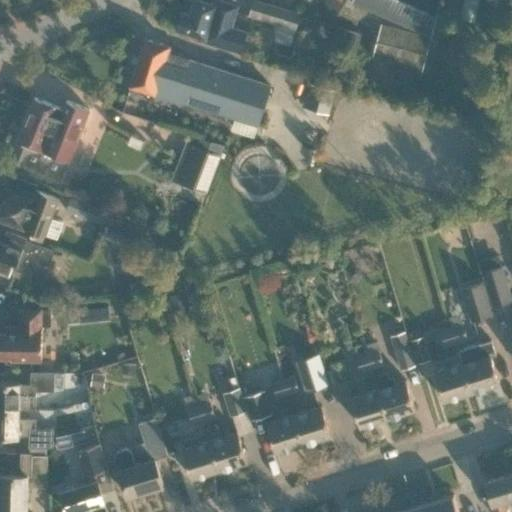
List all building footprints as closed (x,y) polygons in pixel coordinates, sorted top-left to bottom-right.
[(222,0),(216,0),(215,4),(203,0),(194,0),(190,13),(183,11),(178,28),(205,36),(204,40),(240,51),(247,30),(232,25),(238,5),(222,0)] [(253,0),(249,14),(295,28),(301,11),(263,0),(253,0)] [(319,0),(315,8),(333,19),(343,2),(339,0),(319,0)] [(352,0),(431,34),(440,0),(352,0)] [(306,18),(303,29),(328,36),(331,26),(306,18)] [(382,22),(372,57),(423,70),(432,35),(382,22)] [(334,23),(329,39),(348,45),(358,48),(362,32),(334,23)] [(171,45),(146,37),(131,84),(156,92),(158,85),(184,93),(182,98),(259,123),(271,84),(168,52),(171,45)] [(312,82),(304,106),(329,114),(337,89),(312,82)] [(18,163),(62,180),(69,160),(71,160),(90,108),(68,99),(64,108),(35,96),(16,141),(24,144),(18,163)] [(171,179),(206,192),(224,144),(190,131),(171,179)] [(46,231),(58,235),(64,219),(52,215),(59,195),(37,187),(33,197),(6,187),(0,203),(0,216),(31,228),(46,233),(46,231)] [(107,208),(70,195),(66,208),(102,221),(107,208)] [(106,234),(140,247),(147,228),(112,215),(106,234)] [(31,228),(28,236),(42,242),(46,233),(31,228)] [(23,247),(0,238),(0,268),(1,268),(0,270),(0,271),(10,275),(13,267),(34,274),(33,277),(45,281),(56,248),(27,238),(23,247)] [(511,298),(511,292),(503,263),(482,269),(492,305),(511,298)] [(351,266),(349,270),(350,276),(355,279),(360,277),(362,272),(360,267),(356,264),(351,266)] [(493,313),(483,279),(461,285),(472,320),(493,313)] [(189,301),(186,290),(170,294),(173,305),(189,301)] [(110,304),(100,306),(101,319),(112,318),(110,304)] [(42,308),(21,308),(21,325),(7,325),(7,331),(0,331),(0,355),(12,356),(12,358),(43,358),(43,326),(42,325),(42,308)] [(446,345),(457,341),(452,325),(441,328),(446,345)] [(417,364),(406,329),(391,334),(401,368),(417,364)] [(308,332),(307,332),(310,342),(319,339),(316,330),(315,330),(308,332)] [(472,390),(500,382),(492,355),(497,353),(492,338),(481,342),(485,355),(463,361),(472,390)] [(368,351),(373,367),(384,364),(378,339),(365,343),(367,351),(368,351)] [(330,382),(320,350),(295,358),(305,389),(330,382)] [(361,370),(373,367),(368,351),(367,351),(357,354),(361,370)] [(352,379),(345,357),(330,361),(337,384),(352,379)] [(445,399),(472,390),(463,361),(436,370),(445,399)] [(55,389),(55,370),(32,370),(31,383),(21,382),(21,381),(0,380),(0,406),(21,407),(37,408),(37,389),(55,389)] [(379,387),(388,416),(416,408),(407,379),(396,382),(394,375),(389,377),(387,370),(376,373),(380,387),(379,387)] [(91,383),(104,385),(106,373),(93,371),(91,383)] [(284,377),(289,393),(300,390),(295,373),(284,377)] [(277,396),(289,393),(284,377),(272,380),(277,396)] [(247,408),(240,385),(223,391),(231,413),(247,408)] [(361,425),(388,416),(379,387),(352,396),(361,425)] [(272,412),(265,388),(245,394),(252,418),(272,412)] [(193,393),(185,396),(188,406),(196,404),(193,393)] [(211,400),(199,403),(204,419),(216,416),(211,400)] [(92,401),(79,404),(84,424),(97,421),(92,401)] [(196,404),(188,406),(193,423),(204,419),(199,403),(196,404)] [(304,442),(332,434),(323,404),(295,413),(304,442)] [(0,406),(0,433),(20,434),(30,434),(30,445),(47,446),(54,446),(54,427),(36,427),(37,417),(21,417),(21,407),(0,406)] [(277,451),(304,442),(295,413),(267,421),(277,451)] [(158,416),(140,421),(146,440),(136,442),(141,456),(142,461),(136,463),(132,450),(128,447),(119,450),(116,454),(128,495),(164,483),(156,457),(169,453),(158,416)] [(86,429),(56,435),(59,447),(88,440),(86,429)] [(220,468),(248,460),(239,430),(211,439),(220,468)] [(192,477),(220,468),(211,439),(183,447),(192,477)] [(101,442),(78,449),(85,473),(95,470),(108,466),(101,444),(101,442)] [(47,453),(33,453),(33,474),(0,472),(0,511),(26,511),(27,511),(28,485),(48,485),(49,453),(47,453)] [(95,470),(85,473),(84,473),(87,482),(61,490),(68,511),(105,500),(99,478),(98,478),(95,470)] [(507,511),(504,499),(511,497),(511,472),(485,481),(492,503),(493,503),(495,511),(507,511)] [(459,511),(453,492),(429,499),(432,511),(459,511)] [(432,511),(429,499),(404,506),(406,511),(432,511)]
